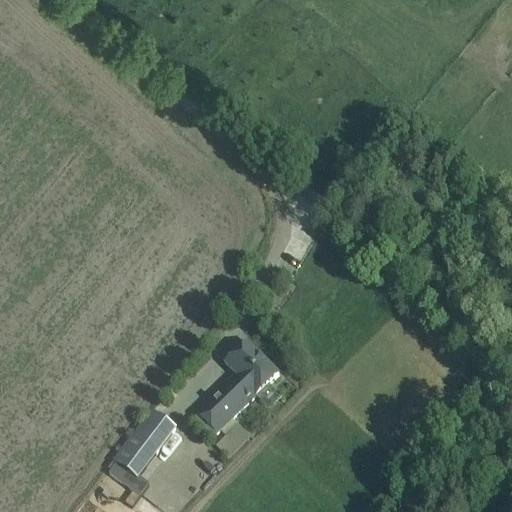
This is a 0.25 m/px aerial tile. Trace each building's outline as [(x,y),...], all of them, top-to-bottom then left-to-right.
[(323,111),(316,118),(342,144),(349,137),(323,111)] [(282,282),(277,290),(284,294),(289,286),(282,282)] [(279,377),(247,344),(224,366),(236,377),(195,416),(216,438),(279,377)] [(111,473),(108,476),(132,494),(139,499),(149,485),(140,479),(175,432),(158,419),(150,413),(112,465),(115,467),(111,473)] [(132,494),(124,505),(131,510),(139,499),(132,494)]
